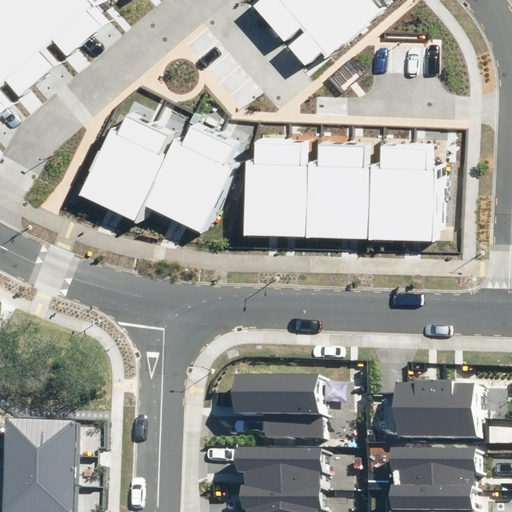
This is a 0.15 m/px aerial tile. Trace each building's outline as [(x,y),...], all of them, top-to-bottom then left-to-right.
[(4,0),(0,0),(0,41),(35,82),(52,67),(37,49),(43,44),(4,0)] [(47,0),(4,0),(43,44),(51,37),(67,56),(83,41),(47,0)] [(90,6),(85,0),(47,0),(83,41),(100,27),(85,10),(90,6)] [(295,0),(260,0),(254,6),(268,23),(295,0)] [(304,29),(337,0),(295,0),(268,23),(283,40),(300,26),(304,29)] [(321,49),(326,55),(378,9),(369,0),(337,0),(304,29),(307,33),(290,48),(304,63),(321,49)] [(391,0),(391,35),(444,36),(445,0),(391,0)] [(511,0),(495,0),(495,18),(511,19),(511,0)] [(35,82),(0,41),(0,82),(3,80),(18,97),(35,82)] [(269,59),(237,57),(236,74),(269,75),(269,59)] [(385,65),(339,62),(338,78),(384,81),(385,65)] [(511,68),(483,69),(482,101),(511,101),(511,68)] [(107,209),(147,127),(125,117),(116,136),(108,132),(77,195),(107,209)] [(511,119),(443,119),(443,177),(511,178),(511,119)] [(166,136),(147,127),(107,209),(134,222),(143,205),(165,159),(157,155),(166,136)] [(173,219),(212,137),(191,127),(182,146),(173,142),(165,159),(143,205),(173,219)] [(232,146),(212,137),(173,219),(200,232),(230,169),(223,166),(232,146)] [(280,237),(283,144),(255,144),(255,162),(246,162),(245,236),(280,237)] [(309,145),(283,144),(280,237),(314,238),(316,166),(308,166),(309,145)] [(338,238),(341,146),(316,146),(316,166),(314,238),(338,238)] [(362,147),(341,146),(338,238),(368,239),(370,169),(361,169),(362,147)] [(370,169),(368,239),(402,240),(404,170),(404,148),(381,148),(380,169),(370,169)] [(432,241),(434,171),(426,171),(426,149),(404,148),(404,170),(402,240),(432,241)] [(267,438),(325,439),(326,377),(237,375),(237,414),(268,415),(267,438)] [(400,385),(399,437),(484,439),(485,387),(400,385)] [(86,511),(89,419),(19,417),(16,511),(86,511)] [(511,436),(499,436),(497,493),(511,493),(511,436)] [(471,447),(391,446),(391,485),(471,486),(471,447)] [(233,511),(319,511),(320,450),(235,449),(233,511)] [(470,511),(471,486),(391,485),(390,511),(422,511),(470,511)]
